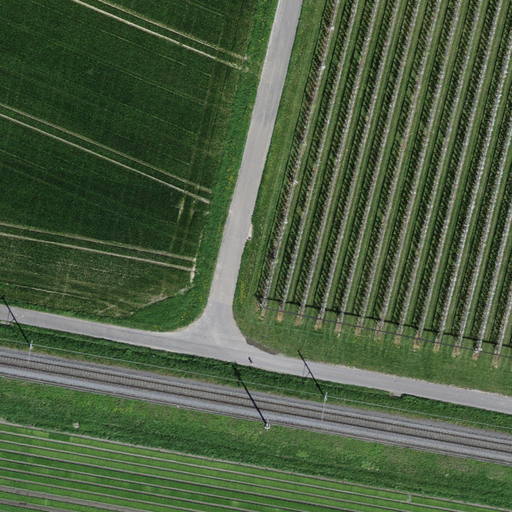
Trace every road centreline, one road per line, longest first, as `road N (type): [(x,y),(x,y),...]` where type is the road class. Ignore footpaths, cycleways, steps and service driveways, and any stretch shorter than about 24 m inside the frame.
road 1 (track): [(0,309),(511,403)]
road 2 (track): [(209,347),(292,0)]
